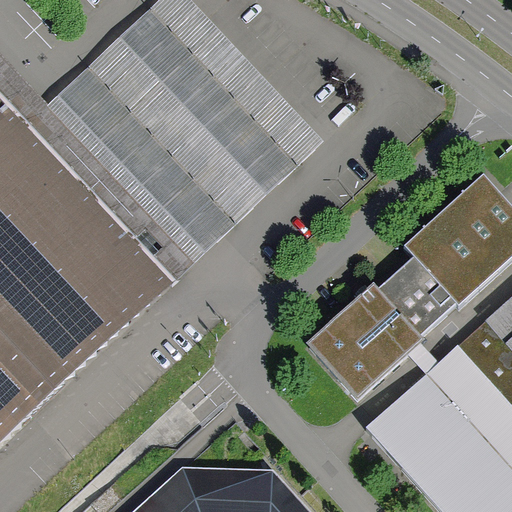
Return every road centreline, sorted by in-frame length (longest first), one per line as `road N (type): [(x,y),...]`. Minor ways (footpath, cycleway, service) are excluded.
road 1 (residential): [(229,366),(504,90)]
road 2 (residential): [(229,366),(362,511)]
road 3 (unclassified): [(377,0),(504,90)]
